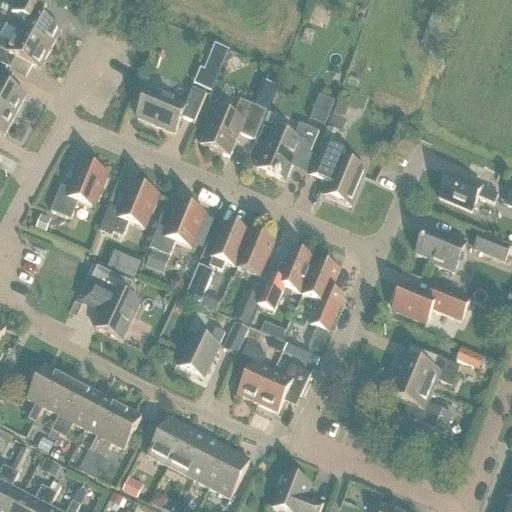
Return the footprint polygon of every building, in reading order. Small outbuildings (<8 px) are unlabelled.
[(18,0),(11,14),(23,20),(16,33),(50,51),(60,31),(44,23),(53,6),(42,0),(18,0)] [(0,64),(9,69),(13,62),(14,59),(39,72),(44,61),(47,57),(50,51),(16,33),(6,28),(0,39),(0,64)] [(0,109),(14,118),(16,115),(25,97),(0,83),(0,80),(5,72),(0,69),(0,109)] [(194,124),(206,96),(192,90),(184,108),(147,92),(136,119),(174,135),(181,119),(194,124)] [(320,97),(310,121),(324,127),(334,103),(320,97)] [(254,142),(266,113),(240,102),(233,119),(215,111),(200,147),(229,159),(239,135),(254,142)] [(0,136),(3,138),(14,118),(0,109),(0,136)] [(268,114),(264,123),(272,127),(276,117),(268,114)] [(309,156),(319,134),(299,125),(293,140),(272,131),(256,170),(285,182),(298,151),(309,156)] [(350,209),(365,173),(341,162),(342,159),(320,149),(309,177),(322,183),(322,181),(330,184),(324,199),(350,209)] [(93,210),(106,177),(82,166),(71,192),(61,188),(50,213),(70,222),(78,204),(93,210)] [(494,206),(498,197),(482,190),(449,176),(438,200),(472,214),(478,199),(494,206)] [(143,231),(157,197),(132,187),(122,213),(109,207),(99,233),(111,239),(113,235),(122,239),(128,225),(143,231)] [(190,250),(204,217),(179,207),(169,232),(158,228),(149,249),(169,258),(175,244),(190,250)] [(234,269),(248,235),(226,226),(208,267),(221,273),(225,265),(234,269)] [(440,239),(425,232),(415,257),(430,263),(429,265),(454,275),(465,246),(441,236),(440,239)] [(480,235),(473,253),(504,266),(505,264),(511,250),(511,248),(480,235)] [(259,279),(273,246),(251,237),(237,270),(259,279)] [(115,253),(108,269),(134,280),(141,264),(115,253)] [(299,296),(313,263),(291,253),(278,284),(270,281),(257,308),(273,315),(284,290),(299,296)] [(163,276),(169,261),(151,254),(145,269),(163,276)] [(328,335),(343,299),(330,293),(339,273),(316,264),(302,297),(320,305),(310,327),(328,335)] [(201,304),(213,273),(198,267),(185,298),(201,304)] [(97,269),(81,303),(103,313),(94,330),(122,343),(139,305),(119,296),(125,283),(97,269)] [(181,281),(170,282),(171,293),(182,292),(181,281)] [(433,300),(403,288),(393,312),(426,326),(431,312),(460,324),(469,303),(438,289),(433,300)] [(249,326),(261,299),(244,292),(233,320),(249,326)] [(236,357),(249,329),(235,323),(222,350),(236,357)] [(274,329),(270,338),(281,343),(285,334),(274,329)] [(203,381),(224,335),(215,330),(208,344),(194,338),(179,370),(203,381)] [(257,407),(272,374),(260,368),(266,357),(247,348),(235,372),(246,377),(237,397),(257,407)] [(299,350),(295,359),(316,369),(320,360),(299,350)] [(478,372),(483,359),(462,351),(457,363),(478,372)] [(401,358),(393,378),(432,394),(436,383),(451,389),(459,369),(437,360),(432,371),(401,358)] [(272,374),(257,407),(277,416),(283,403),(296,409),(311,378),(290,368),(284,379),(272,374)] [(50,414),(67,381),(44,369),(27,402),(35,406),(28,421),(35,425),(43,410),(50,414)] [(393,378),(385,398),(406,407),(402,419),(433,432),(442,411),(427,405),(432,394),(393,378)] [(59,437),(84,390),(67,381),(50,414),(58,418),(50,433),(59,437)] [(85,432),(102,399),(84,390),(59,437),(66,441),(73,426),(85,432)] [(97,457),(121,409),(102,399),(85,432),(96,438),(89,453),(97,457)] [(121,409),(97,457),(104,461),(112,446),(124,452),(141,419),(121,409)] [(167,470),(188,431),(167,420),(147,459),(167,470)] [(188,481),(208,442),(188,431),(167,470),(188,481)] [(208,491),(229,453),(208,442),(188,481),(208,491)] [(0,511),(14,511),(23,496),(11,490),(30,454),(22,449),(11,471),(0,491),(0,511)] [(229,453),(208,491),(229,502),(250,464),(229,453)] [(91,467),(86,476),(97,482),(102,473),(91,467)] [(0,491),(11,471),(3,468),(0,473),(0,491)] [(310,504),(304,501),(310,487),(282,476),(276,491),(279,493),(272,511),(275,511),(320,511),(323,507),(311,502),(310,504)] [(52,511),(49,510),(61,488),(53,484),(49,492),(50,492),(39,511),(52,511)] [(39,511),(50,492),(49,492),(42,488),(34,502),(23,496),(14,511),(39,511)] [(392,511),(396,502),(382,496),(378,507),(390,511),(392,511)] [(177,500),(172,510),(176,511),(182,511),(186,505),(177,500)] [(77,511),(80,508),(72,503),(67,511),(77,511)]
